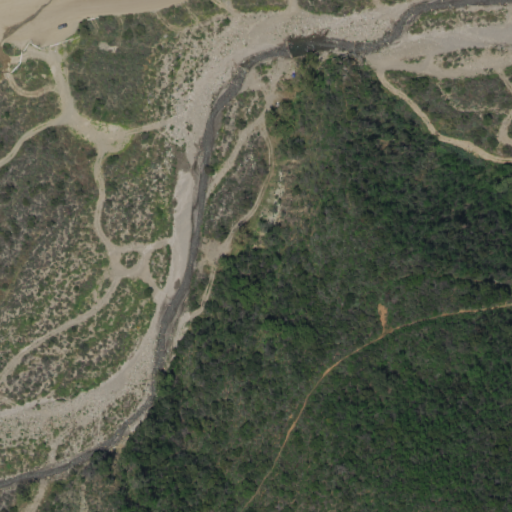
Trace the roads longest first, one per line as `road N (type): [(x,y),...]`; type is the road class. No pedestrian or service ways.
road 1 (track): [(511,143),(499,137),(511,103),(492,63),(433,74),(375,66),(371,29)]
road 2 (track): [(469,0),(430,4),(371,29),(326,26),(286,10),(286,0)]
road 3 (track): [(511,159),(436,134),(375,66)]
road 4 (residential): [(165,0),(0,18)]
